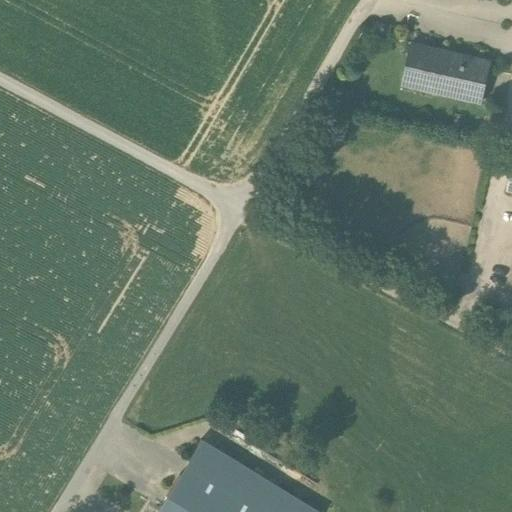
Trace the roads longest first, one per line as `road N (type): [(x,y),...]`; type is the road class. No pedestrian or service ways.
road 1 (unclassified): [(59,511),(243,209)]
road 2 (track): [(511,353),(243,209)]
road 3 (unclassified): [(0,80),(243,209)]
road 4 (unclassified): [(243,209),(369,0)]
